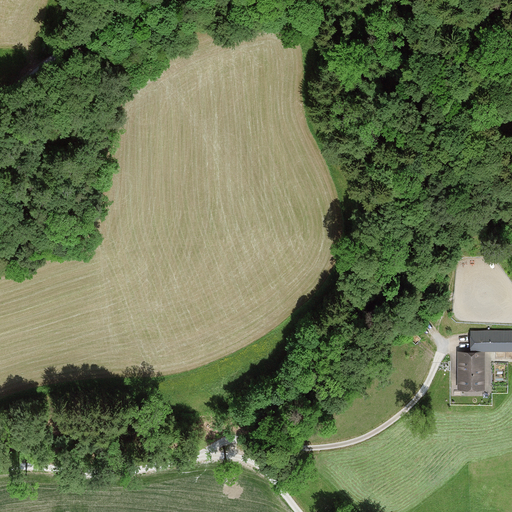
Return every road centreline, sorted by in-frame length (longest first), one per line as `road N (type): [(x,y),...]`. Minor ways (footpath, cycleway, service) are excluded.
road 1 (track): [(440,351),(408,407),(358,439),(284,447),(238,438),(212,455),(103,473),(0,467)]
road 2 (unclassified): [(151,0),(87,29),(0,110)]
road 3 (track): [(440,351),(453,351),(454,392),(488,392),(488,359),(511,360)]
